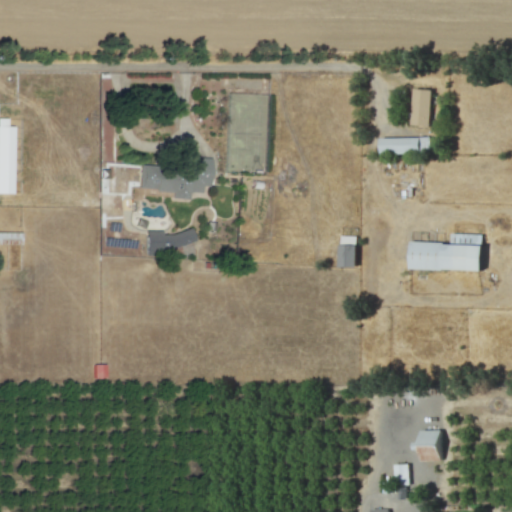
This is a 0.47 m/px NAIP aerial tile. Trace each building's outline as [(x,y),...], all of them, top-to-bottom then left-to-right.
[(433,90),(414,90),(413,126),(432,127),(433,90)] [(0,194),(12,195),(13,127),(0,126),(0,194)] [(430,137),(381,139),(382,154),(430,153),(430,137)] [(138,164),(138,191),(170,192),(170,199),(187,200),(188,193),(201,193),(202,187),(209,187),(210,166),(138,164)] [(145,234),(145,250),(193,249),(192,232),(145,234)] [(411,270),(485,272),(486,235),(459,235),(459,244),(411,243),(411,270)] [(359,237),(342,236),(341,268),(358,269),(359,237)] [(444,460),(444,430),(421,430),(422,461),(444,460)] [(395,484),(410,483),(409,463),(394,464),(395,484)]
